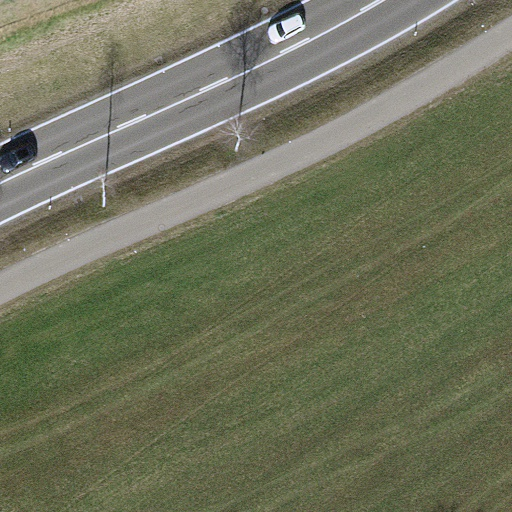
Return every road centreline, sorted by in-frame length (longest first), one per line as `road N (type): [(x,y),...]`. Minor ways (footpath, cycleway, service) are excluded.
road 1 (unclassified): [(0,274),(375,105),(511,23)]
road 2 (secondary): [(0,188),(379,0)]
